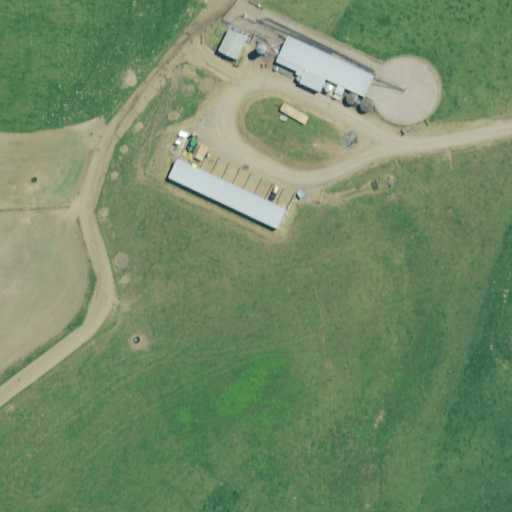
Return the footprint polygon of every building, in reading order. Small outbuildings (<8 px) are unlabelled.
[(248,38),(228,29),(218,50),(238,60),(248,38)] [(340,101),(347,88),(365,96),(374,77),(289,38),(278,62),(301,72),(297,80),(321,91),(340,101)] [(272,47),(261,42),(257,51),(268,56),(272,47)] [(376,102),(348,92),(344,103),(372,113),(376,102)] [(288,210),(179,159),(171,178),(279,229),(288,210)]
